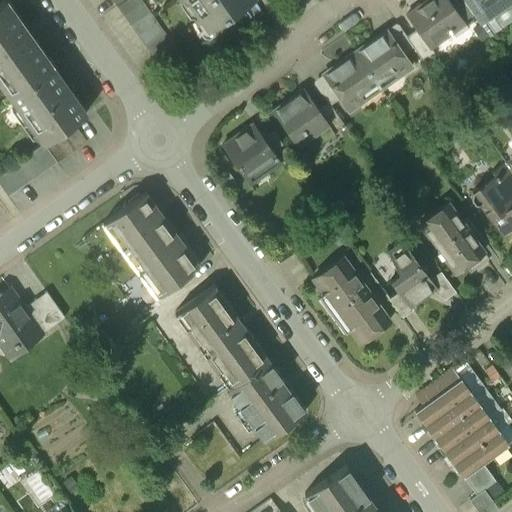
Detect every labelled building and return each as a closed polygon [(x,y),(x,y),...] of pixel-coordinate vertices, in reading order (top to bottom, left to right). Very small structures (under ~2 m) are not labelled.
[(5,0),(1,0),(0,1),(0,82),(9,96),(52,65),(5,0)] [(141,0),(112,0),(158,64),(178,50),(141,0)] [(188,0),(208,29),(248,0),(188,0)] [(453,30),(453,28),(452,26),(462,19),(448,0),(426,0),(420,5),(421,6),(406,16),(415,29),(428,48),(430,46),(453,30)] [(479,23),(489,16),(478,0),(464,0),(479,23)] [(478,0),(489,16),(511,0),(478,0)] [(398,25),(387,33),(402,54),(402,53),(413,46),(405,36),(398,25)] [(405,36),(413,46),(422,60),(434,52),(430,46),(428,48),(415,29),(405,36)] [(380,37),(381,39),(375,43),(371,39),(354,51),(376,84),(393,72),(396,77),(411,66),(402,53),(402,54),(387,33),(386,33),(385,32),(383,32),(382,33),(381,34),(380,35),(380,36),(380,37)] [(339,68),(333,72),(332,71),(330,71),(328,71),(327,71),(326,73),(325,74),(326,76),(340,97),(348,110),(364,99),(361,94),(376,84),(354,51),(336,63),(339,68)] [(52,65),(9,96),(43,143),(73,122),(86,113),(52,65)] [(315,84),(328,103),(329,105),(340,97),(326,76),(315,84)] [(302,87),(272,108),(305,155),(335,135),(334,133),(318,111),(302,87)] [(328,103),(318,111),(334,133),(344,126),(329,105),(328,103)] [(73,122),(43,143),(56,161),(57,162),(87,141),(73,122)] [(252,123),(221,145),(246,180),(263,167),(266,171),(280,162),(264,139),(252,123)] [(264,139),(280,162),(289,155),(274,133),(264,139)] [(56,161),(43,143),(0,172),(0,185),(7,195),(56,161)] [(491,171),(494,175),(497,172),(511,192),(511,172),(506,164),(504,162),(491,171)] [(484,185),(480,187),(476,187),(471,191),(470,197),(474,203),(477,203),(501,236),(511,227),(511,192),(497,172),(494,175),(484,182),(484,185)] [(102,222),(103,224),(108,220),(161,291),(155,295),(156,297),(199,265),(145,191),(102,222)] [(447,253),(444,257),(455,272),(483,251),(468,232),(471,230),(464,220),(461,222),(447,202),(419,223),(430,237),(435,237),(447,253)] [(108,220),(103,224),(155,295),(161,291),(108,220)] [(387,252),(400,275),(391,282),(398,291),(408,306),(410,305),(431,290),(435,287),(429,279),(402,241),(387,252)] [(389,320),(368,292),(370,291),(363,282),(362,283),(341,255),(311,277),(359,342),(389,320)] [(431,290),(444,300),(455,291),(440,271),(429,279),(435,287),(431,290)] [(213,285),(174,314),(229,388),(268,359),(213,285)] [(0,341),(9,355),(41,332),(23,308),(9,290),(2,295),(0,294),(0,341)] [(46,291),(23,308),(41,332),(64,316),(46,291)] [(410,305),(408,306),(398,291),(388,298),(402,317),(413,309),(410,305)] [(268,359),(229,388),(226,390),(264,441),(306,410),(268,359)] [(415,395),(422,405),(453,382),(446,373),(415,395)] [(422,405),(414,410),(424,424),(469,391),(460,377),(453,382),(422,405)] [(469,391),(424,424),(434,437),(479,404),(469,391)] [(479,404),(434,437),(443,450),(489,417),(479,404)] [(489,417),(443,450),(453,463),(498,430),(489,417)] [(498,430),(453,463),(462,476),(482,462),(508,443),(498,430)] [(482,462),(462,476),(476,494),(483,489),(495,480),(482,462)] [(317,511),(379,511),(345,464),(304,494),(317,511)] [(492,511),(497,508),(483,489),(476,494),(469,499),(478,511),(492,511)]
